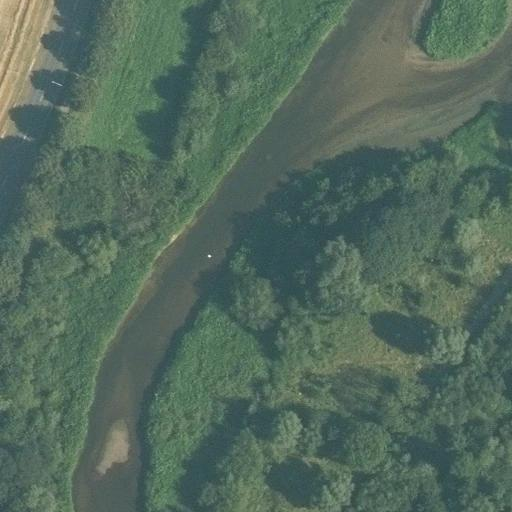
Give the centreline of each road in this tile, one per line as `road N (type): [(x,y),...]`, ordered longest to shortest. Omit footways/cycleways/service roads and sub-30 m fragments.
road 1 (track): [(511,271),(327,511)]
road 2 (tertiary): [(76,0),(0,192)]
